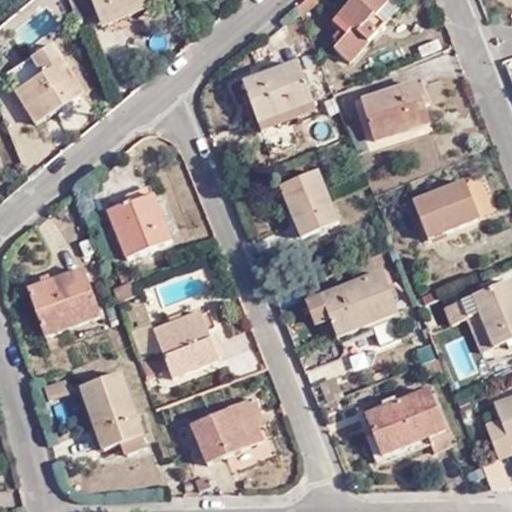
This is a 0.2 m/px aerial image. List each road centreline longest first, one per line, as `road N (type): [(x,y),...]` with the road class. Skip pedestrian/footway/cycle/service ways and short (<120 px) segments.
road 1 (residential): [(336,510),(279,349),(170,93)]
road 2 (residential): [(170,93),(0,223)]
road 3 (residential): [(0,351),(48,511)]
road 4 (residential): [(281,0),(170,93)]
road 5 (residential): [(511,132),(456,0)]
